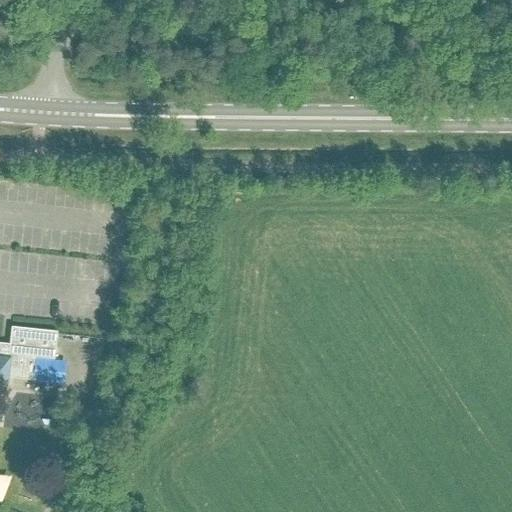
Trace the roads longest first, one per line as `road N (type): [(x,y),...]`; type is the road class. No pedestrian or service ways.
road 1 (secondary): [(511,120),(48,113)]
road 2 (unclassified): [(48,113),(54,52),(91,0)]
